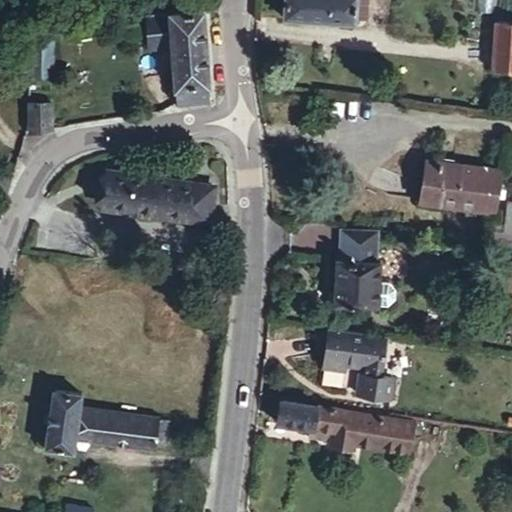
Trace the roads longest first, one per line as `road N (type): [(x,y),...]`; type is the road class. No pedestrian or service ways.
road 1 (secondary): [(222,511),(245,348),(252,219),(246,113)]
road 2 (residential): [(246,113),(69,143),(42,167),(0,276)]
